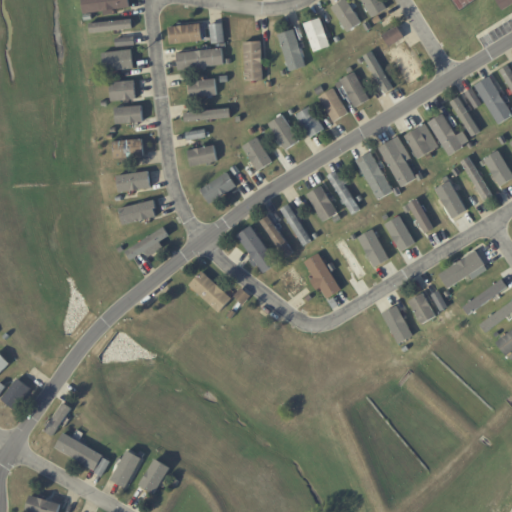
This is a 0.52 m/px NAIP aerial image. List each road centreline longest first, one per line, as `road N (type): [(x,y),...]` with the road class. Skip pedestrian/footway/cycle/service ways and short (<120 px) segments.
road 1 (residential): [(491,222),(511,257),(447,77),(266,191),(119,307),(0,467)]
road 2 (residential): [(201,239),(296,318),(322,323),(511,209)]
road 3 (residential): [(11,447),(125,511),(11,447)]
road 4 (residential): [(149,0),(168,172),(201,239)]
